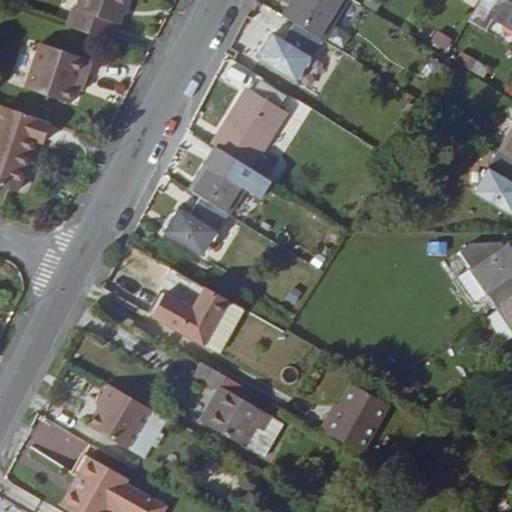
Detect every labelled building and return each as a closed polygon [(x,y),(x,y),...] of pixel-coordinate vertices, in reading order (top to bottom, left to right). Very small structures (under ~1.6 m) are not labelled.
[(66,32),(106,45),(113,26),(115,27),(124,0),(78,0),(74,14),(72,14),(66,32)] [(289,0),(278,19),(288,25),(316,42),(342,0),(289,0)] [(511,0),(473,0),(461,21),(479,32),(486,18),(511,33),(511,0)] [(290,84),(316,42),(288,25),(278,42),(268,35),(252,60),(290,84)] [(70,85),(77,88),(85,63),(34,46),(20,90),(63,106),(67,92),(70,85)] [(67,92),(75,95),(77,88),(70,85),(67,92)] [(222,157),(250,174),(259,180),(270,164),(254,154),(278,117),(241,93),(217,130),(222,134),(211,150),(222,157)] [(0,190),(12,194),(29,143),(39,146),(46,126),(0,110),(0,190)] [(511,124),(495,152),(511,162),(511,124)] [(511,185),(511,162),(495,152),(468,194),(507,218),(511,209),(511,185)] [(201,168),(186,192),(196,199),(223,216),(250,174),(222,157),(211,174),(201,168)] [(197,259),(223,216),(196,199),(185,216),(175,210),(160,235),(197,259)] [(482,294),(493,310),(511,297),(511,279),(509,275),(511,272),(511,258),(502,244),(464,245),(454,254),(465,270),(482,294)] [(469,303),(482,294),(465,270),(451,279),(469,303)] [(213,325),(228,334),(241,311),(202,290),(191,311),(163,296),(150,318),(202,346),(213,325)] [(158,294),(146,315),(150,318),(163,296),(158,294)] [(511,297),(493,310),(511,335),(511,336),(511,297)] [(511,335),(493,310),(481,319),(498,343),(511,335)] [(202,346),(218,355),(228,334),(213,325),(202,346)] [(511,382),(511,365),(509,361),(498,368),(509,384),(511,382)] [(247,400),(252,392),(201,363),(193,377),(218,392),(201,420),(265,456),(285,421),(247,400)] [(126,448),(151,404),(108,379),(99,395),(104,397),(102,401),(87,426),(126,448)] [(345,379),(321,430),(365,451),(389,400),(345,379)] [(134,476),(94,453),(66,503),(81,511),(113,511),(114,511),(128,511),(129,511),(167,511),(172,504),(131,481),(134,476)] [(227,468),(214,460),(200,482),(214,491),(227,468)]
